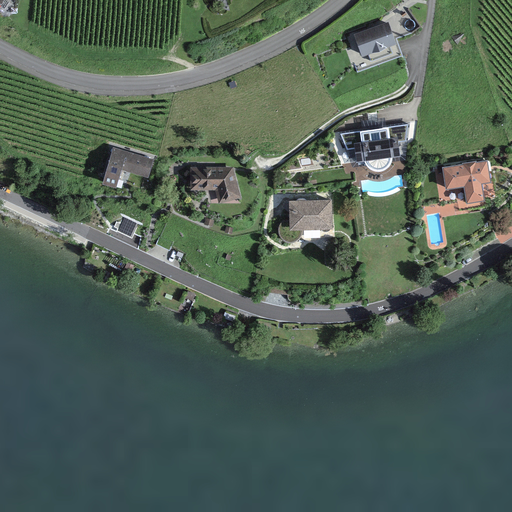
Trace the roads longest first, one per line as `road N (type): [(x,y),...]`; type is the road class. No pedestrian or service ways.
road 1 (residential): [(511,242),(409,298),(368,310),(265,311),(0,192)]
road 2 (residential): [(341,0),(287,34),(173,78),(82,79),(0,46)]
